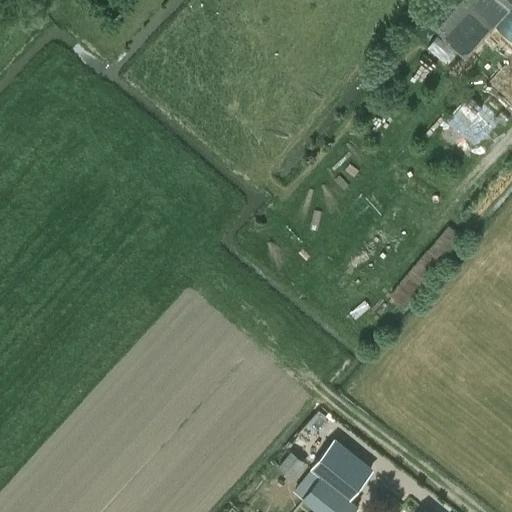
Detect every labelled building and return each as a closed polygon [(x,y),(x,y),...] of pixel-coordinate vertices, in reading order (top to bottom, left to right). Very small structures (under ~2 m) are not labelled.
[(466,55),(494,24),(511,2),(511,0),(463,0),(437,30),(466,55)] [(511,8),(499,23),(511,35),(511,8)] [(449,140),(480,149),(493,107),(462,98),(449,140)] [(334,438),(311,466),(313,467),(349,496),(370,469),(334,440),(335,439),(334,438)] [(292,479),(306,461),(291,449),(277,466),(292,479)] [(313,467),(295,489),(304,496),(303,497),(321,511),(352,511),(358,504),(349,496),(313,467)]
